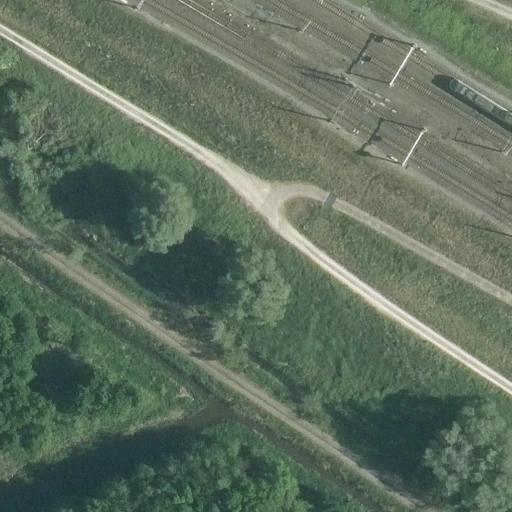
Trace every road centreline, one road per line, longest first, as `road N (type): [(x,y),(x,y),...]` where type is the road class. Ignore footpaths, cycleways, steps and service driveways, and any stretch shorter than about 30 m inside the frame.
road 1 (track): [(511,393),(274,228),(268,215),(281,191),(312,192),(511,302)]
road 2 (track): [(271,201),(0,32)]
